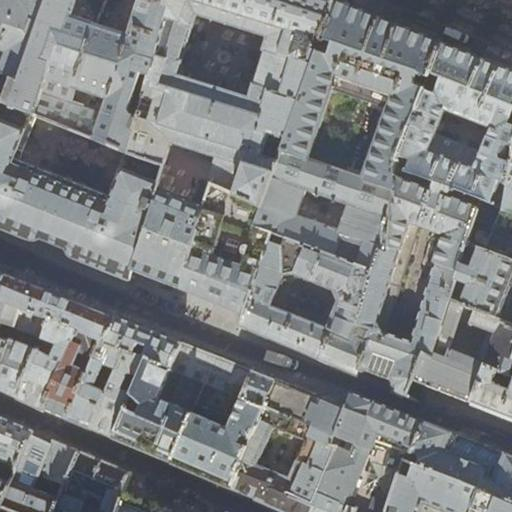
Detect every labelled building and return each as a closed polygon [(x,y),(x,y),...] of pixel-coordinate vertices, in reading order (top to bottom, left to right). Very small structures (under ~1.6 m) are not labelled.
[(0,0),(0,72),(22,80),(49,0),(0,0)] [(49,0),(22,80),(13,106),(63,126),(69,108),(42,98),(48,80),(75,89),(96,29),(72,20),(79,0),(49,0)] [(144,0),(130,40),(96,29),(75,89),(110,101),(105,115),(71,103),(69,108),(63,126),(130,154),(142,103),(132,99),(140,74),(149,77),(170,0),(144,0)] [(170,0),(149,77),(142,103),(130,154),(164,167),(171,143),(217,157),(208,185),(262,206),(294,114),(333,2),(333,0),(170,0)] [(441,45),(385,23),(348,8),(343,0),(333,0),(333,2),(294,114),(262,206),(255,227),(271,233),(373,273),(380,253),(379,253),(381,246),(389,249),(397,167),(396,166),(441,45)] [(511,169),(511,73),(485,63),(441,45),(396,166),(397,167),(483,201),(505,210),(511,169)] [(0,102),(0,101),(13,106),(22,80),(0,72),(0,102)] [(129,281),(132,270),(157,189),(163,167),(164,167),(130,154),(63,126),(13,106),(0,101),(0,102),(0,227),(30,240),(33,240),(37,240),(40,238),(42,239),(44,238),(54,242),(64,246),(64,248),(66,249),(67,250),(68,254),(71,257),(129,281)] [(208,185),(163,167),(157,189),(202,207),(208,189),(207,188),(208,185)] [(394,385),(394,390),(394,393),(404,397),(412,381),(424,354),(433,358),(437,344),(451,301),(469,244),(483,201),(397,167),(389,249),(388,257),(380,253),(373,273),(354,324),(373,330),(357,378),(358,378),(360,376),(363,373),(369,371),(378,375),(389,379),(392,381),(394,385)] [(204,298),(244,314),(271,233),(255,227),(262,206),(208,185),(207,188),(208,189),(202,207),(157,189),(132,270),(155,279),(204,298)] [(511,212),(505,210),(483,201),(469,244),(511,260),(511,212)] [(271,233),(244,314),(240,328),(287,348),(357,378),(373,330),(354,324),(373,273),(271,233)] [(511,260),(469,244),(451,301),(464,306),(477,311),(499,319),(506,293),(511,295),(511,260)] [(0,272),(0,295),(8,275),(0,272)] [(26,282),(8,275),(0,295),(0,301),(51,321),(78,331),(101,342),(102,343),(105,344),(116,318),(89,307),(26,282)] [(51,321),(0,301),(0,392),(18,401),(51,321)] [(450,350),(460,320),(464,306),(451,301),(437,344),(450,350)] [(511,324),(499,319),(477,311),(464,306),(460,320),(472,325),(472,323),(498,333),(486,365),(511,376),(511,324)] [(149,331),(116,318),(105,344),(125,351),(147,358),(147,360),(172,369),(183,374),(206,383),(265,408),(276,381),(217,357),(149,331)] [(44,412),(44,410),(78,331),(51,321),(18,401),(30,406),(44,412)] [(56,415),(68,420),(102,343),(101,342),(78,331),(44,410),(56,415)] [(90,431),(92,431),(125,351),(105,344),(102,343),(68,420),(68,421),(79,426),(90,431)] [(457,398),(470,404),(486,365),(450,350),(437,344),(433,358),(424,354),(412,381),(422,385),(457,398)] [(104,435),(114,439),(130,403),(132,396),(147,360),(147,358),(125,351),(92,431),(104,435)] [(141,451),(172,464),(206,383),(183,374),(170,405),(159,400),(172,369),(147,360),(132,396),(142,407),(139,416),(132,413),(135,406),(130,403),(114,439),(141,451)] [(511,419),(511,376),(486,365),(470,404),(511,419)] [(232,488),(231,491),(265,505),(282,511),(385,511),(404,461),(409,463),(413,453),(424,422),(378,403),(351,392),(319,398),(310,394),(276,381),(265,408),(232,488)] [(265,408),(206,383),(172,464),(202,476),(232,488),(265,408)] [(0,417),(0,504),(2,505),(33,432),(0,417)] [(511,457),(424,422),(413,453),(422,457),(419,466),(480,491),(511,503),(511,457)] [(117,511),(123,497),(130,473),(106,463),(60,443),(33,432),(2,505),(19,511),(117,511)] [(422,511),(425,505),(442,511),(472,511),(480,491),(419,466),(409,463),(404,461),(385,511),(422,511)] [(511,511),(511,503),(480,491),(472,511),(511,511)] [(158,511),(123,497),(117,511),(158,511)]
